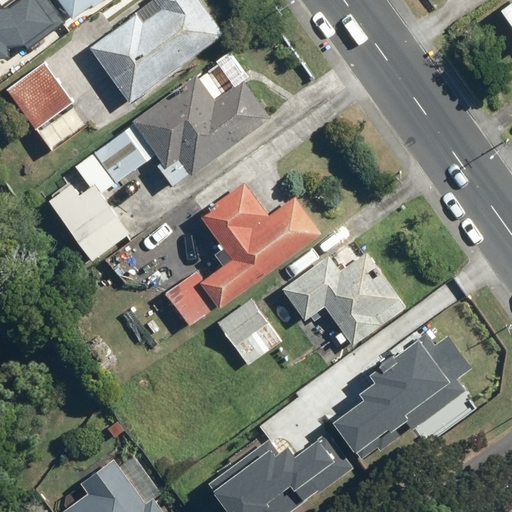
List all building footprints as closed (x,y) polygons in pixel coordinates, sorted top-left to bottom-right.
[(0,0),(0,37),(3,38),(7,44),(47,18),(34,0),(0,0)] [(65,0),(78,16),(98,0),(65,0)] [(204,0),(163,0),(167,6),(148,20),(141,10),(95,43),(134,98),(227,33),(204,0)] [(76,98),(47,60),(8,90),(54,150),(89,123),(72,101),(76,98)] [(205,78),(200,71),(77,163),(93,184),(97,180),(105,190),(159,149),(166,158),(159,163),(173,183),(191,169),(195,175),(275,116),(244,73),(224,88),(213,72),(205,78)] [(237,255),(207,277),(200,268),(168,291),(194,326),(226,302),(323,230),(296,194),(270,213),(244,179),(203,209),(237,255)] [(134,229),(105,190),(97,180),(93,184),(83,191),(74,180),(52,196),(97,256),(134,229)] [(335,248),(286,285),(309,316),(328,303),(356,341),(410,301),(369,247),(347,264),(335,248)] [(256,296),(222,320),(251,362),(285,338),(256,296)] [(369,395),(338,418),(368,457),(381,448),(383,451),(404,435),(397,427),(409,419),(415,427),(468,388),(458,374),(473,363),(450,332),(436,343),(426,331),(374,370),(379,377),(364,388),(369,395)] [(100,335),(85,346),(103,370),(118,358),(100,335)] [(322,491),(358,465),(330,428),(301,449),(294,440),(282,449),(271,435),(213,478),(226,494),(216,501),(224,511),(302,511),(312,505),(307,498),(319,488),(322,491)] [(90,491),(68,506),(72,511),(165,511),(154,496),(164,489),(138,452),(124,461),(118,452),(82,478),(90,491)]
